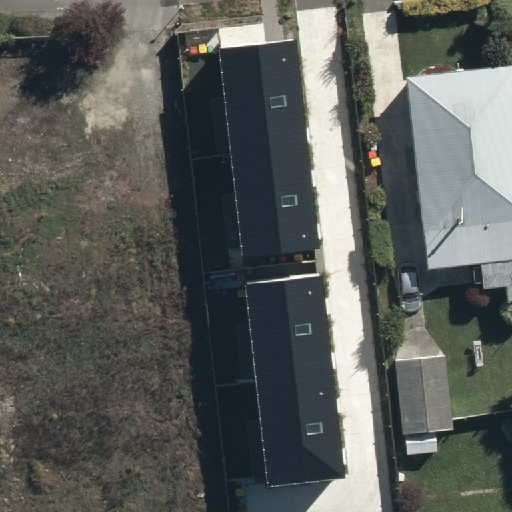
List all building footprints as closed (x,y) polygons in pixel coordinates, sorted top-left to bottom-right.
[(295,40),(218,49),(242,259),(319,250),(295,40)] [(511,70),(408,82),(430,274),(511,265),(511,70)] [(47,198),(0,201),(0,364),(51,360),(49,336),(70,334),(69,321),(168,312),(157,186),(104,191),(102,174),(45,179),(47,198)] [(324,274),(245,283),(269,486),(348,477),(324,274)] [(403,437),(454,432),(446,359),(396,365),(403,437)]
